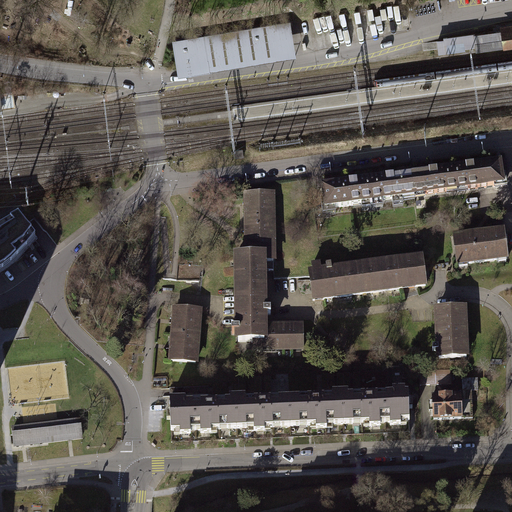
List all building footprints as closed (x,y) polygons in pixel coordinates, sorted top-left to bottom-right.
[(175,40),(180,70),(281,53),(291,39),(288,21),(175,40)] [(511,23),(500,25),(501,30),(503,47),(503,48),(511,47),(511,23)] [(503,47),(501,30),(473,34),(475,51),(503,47)] [(12,92),(0,93),(0,109),(14,108),(12,92)] [(242,148),(234,150),(235,157),(243,156),(242,148)] [(500,162),(454,168),(457,191),(503,185),(500,162)] [(414,197),(457,191),(454,168),(411,174),(414,197)] [(411,174),(367,181),(370,203),(414,197),(411,174)] [(325,209),(370,203),(367,181),(322,187),(325,209)] [(250,242),(250,254),(262,254),(262,262),(273,262),(273,257),(274,257),(274,243),(273,243),(272,193),(246,194),(247,242),(250,242)] [(0,271),(13,260),(27,247),(21,239),(31,232),(17,216),(0,225),(0,271)] [(503,233),(454,239),(457,264),(506,258),(503,233)] [(238,342),(253,341),(264,341),(264,326),(259,326),(259,316),(271,316),(271,310),(259,310),(259,262),(262,262),(262,254),(250,254),(236,255),(237,329),(231,330),(231,333),(237,333),(238,342)] [(312,274),(309,274),(313,300),(402,289),(402,287),(414,285),(415,288),(425,287),(422,260),(397,263),(397,268),(332,276),(331,265),(326,265),(327,277),(321,278),(319,265),(311,266),(312,274)] [(200,266),(179,265),(178,280),(186,281),(199,282),(200,266)] [(199,310),(175,308),(171,361),(195,363),(199,310)] [(464,308),(442,309),(444,347),(433,347),(433,351),(438,351),(439,358),(466,357),(464,308)] [(302,325),(264,326),(264,341),(253,341),(253,350),(303,349),(302,325)] [(448,370),(419,371),(420,385),(449,384),(448,370)] [(480,378),(465,378),(464,389),(480,389),(480,378)] [(347,392),(342,393),(343,423),(371,422),(371,426),(380,425),(380,422),(390,422),(390,425),(400,424),(400,421),(408,421),(407,394),(404,394),(404,390),(393,391),(393,394),(348,396),(347,392)] [(459,396),(433,396),(433,402),(429,402),(429,410),(433,410),(434,419),(472,418),(472,392),(459,392),(459,396)] [(326,424),(343,423),(342,393),(332,393),(332,396),(289,398),(290,426),(316,425),(317,428),(326,428),(326,424)] [(211,429),(237,428),(235,397),(229,397),(229,401),(184,403),(184,399),(170,400),(170,409),(166,413),(166,416),(170,416),(170,420),(171,431),(173,431),(180,430),(180,434),(190,434),(190,430),(200,430),(201,434),(211,433),(211,429)] [(264,427),(290,426),(289,398),(244,400),(244,397),(235,397),(237,428),(254,427),(254,431),(264,430),(264,427)] [(79,421),(46,425),(48,442),(72,439),(81,438),(79,421)] [(14,446),(48,442),(46,425),(24,428),(12,429),(14,446)]
